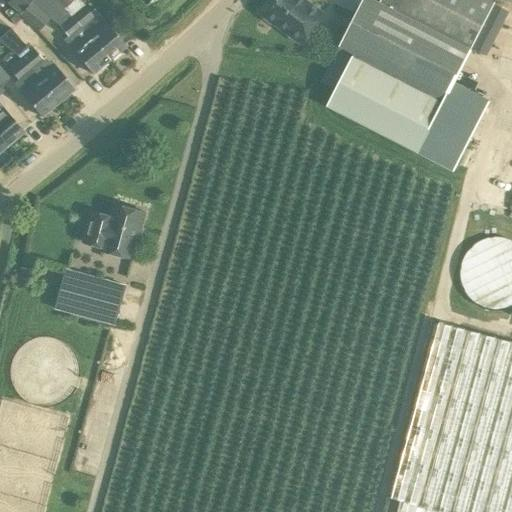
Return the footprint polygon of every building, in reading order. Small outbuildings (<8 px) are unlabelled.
[(108,60),(62,7),(53,0),(31,0),(19,15),(37,31),(50,17),(68,37),(65,39),(72,49),(71,50),(92,74),(108,60)] [(56,0),(64,6),(62,7),(108,60),(126,46),(124,45),(106,21),(105,22),(94,9),(89,12),(78,0),(56,0)] [(300,45),(323,13),(305,0),(268,0),(258,13),(300,45)] [(336,91),(328,106),(450,170),(454,163),(486,101),(451,83),(470,45),(492,3),(487,0),(381,0),(380,3),(374,0),(363,0),(340,46),(355,54),(336,91)] [(508,11),(492,3),(470,45),(485,53),(508,11)] [(10,28),(0,36),(0,40),(9,48),(20,39),(10,28)] [(32,48),(20,57),(58,102),(74,87),(54,64),(52,66),(51,65),(51,66),(45,58),(42,60),(32,48)] [(58,102),(20,57),(7,68),(17,79),(12,83),(21,92),(20,93),(40,116),(58,102)] [(10,79),(0,66),(0,85),(1,86),(10,79)] [(0,135),(8,145),(24,131),(0,104),(0,135)] [(147,211),(116,203),(112,217),(93,212),(85,241),(104,247),(102,250),(134,258),(147,211)] [(482,241),(482,254),(500,254),(500,242),(482,241)] [(67,268),(56,308),(114,324),(125,284),(67,268)] [(504,298),(504,288),(486,289),(487,298),(504,298)] [(400,500),(396,511),(511,511),(511,341),(440,322),(390,497),(400,500)]
